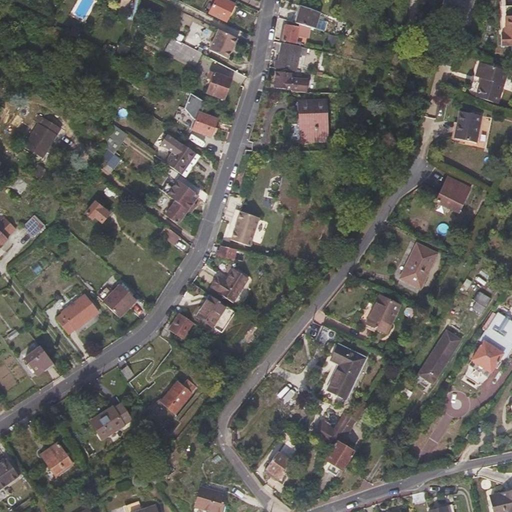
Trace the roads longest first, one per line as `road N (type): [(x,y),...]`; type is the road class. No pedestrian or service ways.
road 1 (residential): [(0,430),(171,305),(213,230),(259,73),(271,0)]
road 2 (residential): [(423,163),(222,423),(226,449),(276,511)]
road 3 (residential): [(325,511),(422,474),(511,457)]
